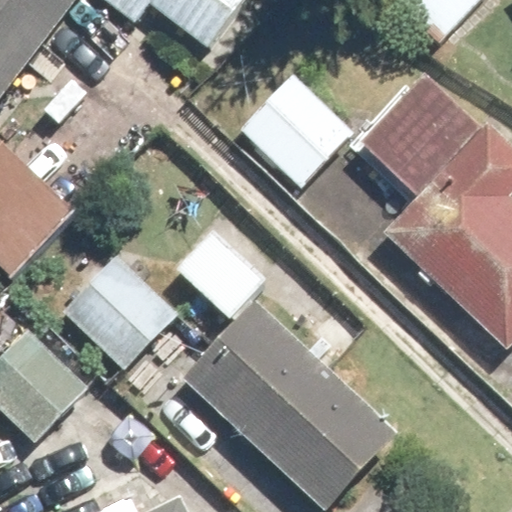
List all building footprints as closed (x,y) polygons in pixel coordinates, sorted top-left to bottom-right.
[(0,0),(0,97),(74,0),(0,0)] [(203,57),(245,0),(93,0),(131,28),(142,13),(203,57)] [(482,0),(375,0),(430,54),(482,0)] [(350,137),(288,82),(235,140),(298,195),(350,137)] [(511,218),(500,207),(511,194),(511,157),(484,131),(477,139),(416,82),(349,152),(412,212),(379,246),(499,359),(511,345),(511,218)] [(69,217),(0,149),(0,280),(3,283),(69,217)] [(174,320),(111,262),(59,317),(121,375),(174,320)] [(314,511),(327,511),(390,443),(246,313),(178,388),(314,511)] [(85,389),(25,333),(0,358),(0,419),(30,447),(85,389)]
